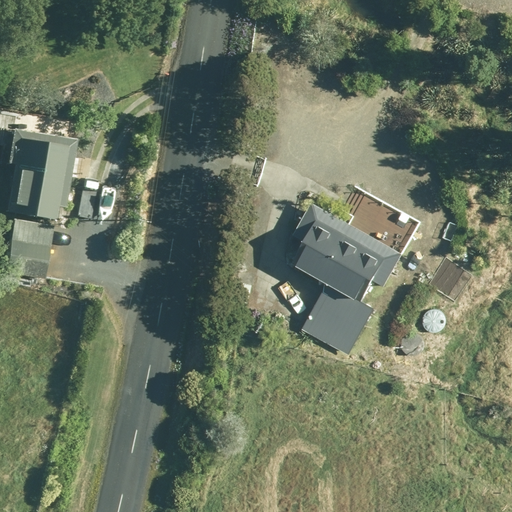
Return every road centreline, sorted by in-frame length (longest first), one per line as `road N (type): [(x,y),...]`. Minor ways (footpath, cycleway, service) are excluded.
road 1 (unclassified): [(209,0),(118,511)]
road 2 (unknown): [(185,154),(279,170),(319,155),(343,133),(431,0)]
